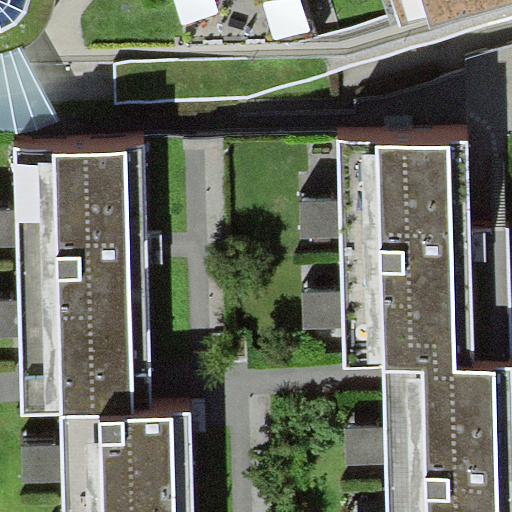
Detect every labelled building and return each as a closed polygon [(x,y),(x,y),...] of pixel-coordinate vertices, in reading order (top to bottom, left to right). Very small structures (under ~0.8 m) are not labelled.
[(0,0),(0,45),(13,43),(43,23),(53,0),(0,0)] [(268,0),(276,32),(318,22),(312,0),(183,0),(188,17),(258,0),(268,0)] [(381,0),(386,17),(444,0),(381,0)] [(472,106),(353,109),(359,336),(478,333),(472,106)] [(151,377),(140,116),(21,121),(32,382),(70,381),(151,377)] [(511,511),(511,470),(510,333),(397,335),(400,511),(511,511)] [(194,495),(190,377),(70,381),(74,499),(194,495)] [(74,511),(194,511),(194,495),(74,499),(74,511)]
